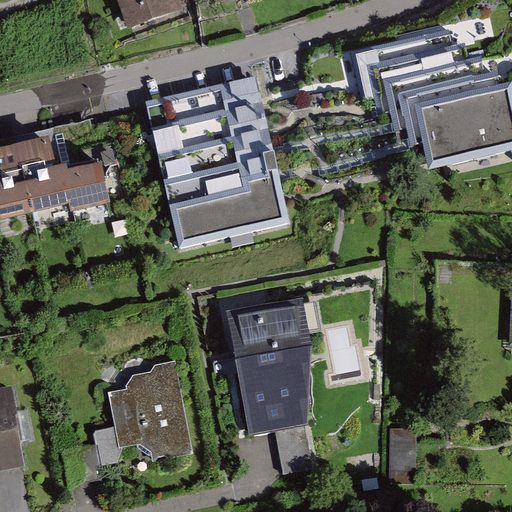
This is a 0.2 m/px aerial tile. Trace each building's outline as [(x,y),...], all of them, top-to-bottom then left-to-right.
[(178,0),(119,0),(131,32),(184,17),(178,0)] [(511,111),(464,40),(365,64),(440,173),(511,155),(511,111)] [(265,99),(166,123),(199,255),(297,231),(265,99)] [(114,182),(0,204),(0,251),(123,228),(114,182)] [(303,305),(229,320),(251,438),(275,434),(283,477),(314,471),(306,429),(308,428),(313,353),(310,336),(321,334),(315,308),(303,310),(303,305)] [(128,393),(109,396),(119,451),(139,447),(152,456),(153,465),(194,457),(176,365),(156,369),(151,376),(134,379),(127,389),(128,393)] [(11,394),(0,396),(0,472),(24,468),(11,394)] [(394,440),(394,480),(418,480),(418,440),(394,440)] [(93,449),(64,455),(70,487),(99,481),(93,449)]
